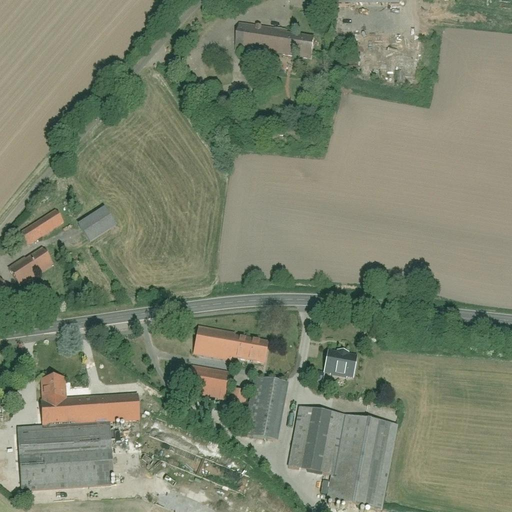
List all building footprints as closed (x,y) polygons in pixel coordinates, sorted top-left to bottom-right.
[(401,0),(339,0),(340,12),(401,12),(401,0)] [(242,23),(237,54),(311,65),(316,34),(242,23)] [(79,227),(91,246),(119,228),(106,209),(79,227)] [(21,235),(28,248),(64,227),(57,214),(21,235)] [(10,272),(21,289),(55,268),(44,250),(10,272)] [(0,305),(11,296),(0,283),(0,305)] [(200,331),(195,357),(263,369),(267,344),(200,331)] [(329,356),(325,377),(355,382),(359,361),(329,356)] [(192,370),(187,396),(228,403),(232,377),(192,370)] [(308,375),(306,385),(323,388),(325,378),(308,375)] [(19,429),(23,494),(114,488),(111,426),(138,424),(137,399),(68,403),(66,381),(43,382),(44,404),(40,404),(41,428),(19,429)] [(253,382),(243,439),(280,445),(289,388),(253,382)] [(231,408),(246,410),(248,396),(233,394),(231,408)] [(299,412),(290,471),(330,478),(326,505),(368,511),(386,511),(400,429),(340,419),(299,412)]
